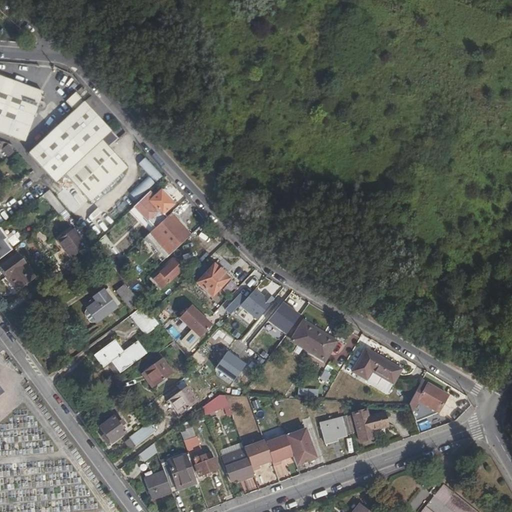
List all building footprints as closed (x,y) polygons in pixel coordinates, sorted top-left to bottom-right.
[(0,18),(0,25),(4,29),(11,21),(3,14),(0,18)] [(0,76),(0,132),(24,141),(42,92),(0,76)] [(64,174),(69,180),(108,146),(117,138),(75,93),(66,101),(74,110),(28,153),(55,182),(64,174)] [(8,144),(0,150),(6,158),(14,152),(8,144)] [(126,166),(108,146),(69,180),(89,202),(126,166)] [(136,201),(160,175),(145,161),(140,166),(149,175),(130,195),(136,201)] [(59,214),(65,209),(52,194),(48,189),(42,194),(58,214),(59,214)] [(149,191),(133,206),(147,221),(158,212),(161,216),(173,204),(161,190),(154,196),(149,191)] [(64,220),(70,215),(65,209),(59,214),(64,220)] [(175,229),(165,217),(145,236),(165,258),(185,239),(180,234),(181,234),(182,231),(179,228),(177,228),(175,229)] [(70,258),(86,246),(73,229),(57,241),(70,258)] [(0,230),(0,258),(10,251),(3,241),(6,238),(0,230)] [(40,235),(33,240),(42,251),(49,246),(40,235)] [(106,260),(117,253),(107,235),(95,242),(106,260)] [(16,253),(0,265),(0,267),(17,290),(34,277),(16,253)] [(155,268),(146,277),(152,283),(162,275),(169,282),(182,270),(172,260),(159,271),(155,268)] [(182,272),(187,277),(200,265),(195,260),(182,272)] [(229,278),(213,264),(196,283),(211,297),(229,278)] [(131,272),(139,278),(143,272),(135,266),(131,272)] [(134,280),(129,285),(132,289),(137,284),(134,280)] [(123,284),(115,292),(131,309),(139,302),(123,284)] [(86,309),(96,321),(96,322),(116,307),(102,289),(92,297),(95,301),(86,308),(86,309)] [(230,314),(244,299),(239,294),(225,308),(230,314)] [(293,312),(276,302),(265,320),(282,331),(293,312)] [(144,334),(158,323),(149,313),(143,305),(129,315),(144,334)] [(211,325),(190,306),(178,318),(199,338),(211,325)] [(92,322),(96,321),(86,309),(84,314),(89,321),(92,322)] [(290,341),(323,361),(336,341),(302,320),(290,341)] [(189,333),(176,342),(184,354),(197,345),(189,333)] [(263,351),(270,356),(281,340),(275,335),(263,351)] [(119,371),(138,358),(144,353),(135,341),(122,352),(113,341),(94,356),(102,366),(111,360),(119,371)] [(391,384),(400,369),(365,349),(351,371),(366,380),(371,371),(391,384)] [(151,387),(171,372),(161,359),(141,374),(151,387)] [(266,375),(273,367),(267,362),(261,370),(266,375)] [(318,379),(324,383),(330,374),(323,371),(318,379)] [(212,380),(208,383),(217,395),(223,395),(225,395),(212,380)] [(421,380),(408,404),(414,420),(437,412),(447,395),(421,380)] [(177,414),(196,400),(186,387),(167,401),(177,414)] [(329,388),(325,397),(333,400),(337,391),(329,388)] [(213,407),(225,399),(223,395),(217,395),(209,401),(213,407)] [(375,407),(382,428),(387,426),(381,406),(375,407)] [(371,431),(382,428),(375,407),(351,414),(358,442),(373,439),(371,431)] [(332,420),(337,437),(351,433),(346,416),(332,420)] [(112,417),(98,427),(110,444),(124,433),(112,417)] [(335,438),(337,437),(332,420),(319,423),(325,444),(336,441),(335,438)] [(129,438),(134,446),(154,431),(148,423),(129,438)] [(179,431),(196,478),(218,469),(213,457),(206,460),(204,454),(201,455),(191,427),(179,431)] [(305,429),(285,436),(292,456),(296,466),(316,458),(305,429)] [(280,461),(292,456),(285,436),(264,443),(271,461),(273,466),(280,463),(280,461)] [(258,465),(271,461),(264,443),(263,439),(242,446),(244,450),(251,471),(259,468),(258,465)] [(153,445),(137,455),(142,463),(158,453),(153,445)] [(253,477),(251,471),(244,450),(221,458),(230,481),(237,479),(243,476),(245,480),(253,477)] [(163,471),(171,492),(194,483),(184,455),(160,464),(163,471)] [(171,492),(163,471),(144,477),(152,499),(171,492)] [(477,511),(444,485),(434,496),(453,511),(477,511)]
